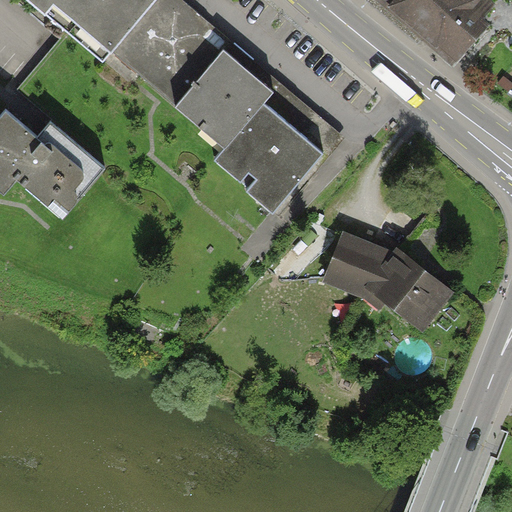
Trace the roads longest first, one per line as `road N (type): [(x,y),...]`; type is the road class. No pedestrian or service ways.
road 1 (secondary): [(511,159),(317,0)]
road 2 (tertiary): [(441,511),(511,336)]
